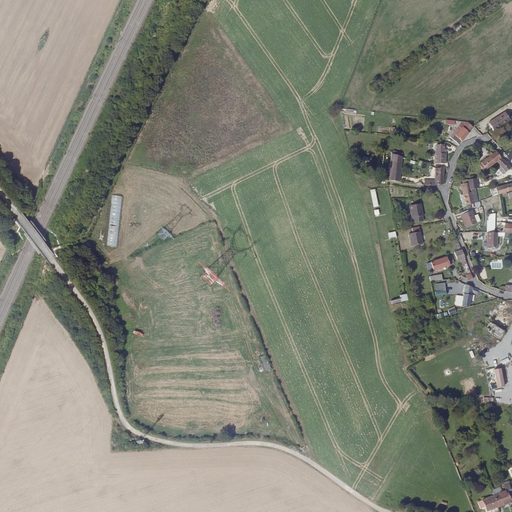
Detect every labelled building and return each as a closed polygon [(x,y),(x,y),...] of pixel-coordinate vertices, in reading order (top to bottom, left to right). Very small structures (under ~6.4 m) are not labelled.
[(510,120),(505,112),(488,123),(493,131),(510,120)] [(464,126),(461,123),(455,129),(456,129),(450,137),(458,144),(461,141),(462,141),(473,127),(468,122),(464,126)] [(375,144),(385,144),(385,136),(375,135),(375,144)] [(444,149),(444,145),(438,145),(436,145),(436,164),(445,164),(446,149),(444,149)] [(501,158),(496,152),(493,154),(491,152),(488,154),(490,156),(479,164),(483,171),(486,169),(487,171),(490,169),(488,167),(497,161),(499,165),(504,160),(501,158)] [(389,180),(399,182),(402,157),(401,157),(396,155),(392,154),(389,180)] [(364,157),(361,158),(362,165),(366,164),(366,163),(369,162),(368,157),(365,158),(364,157)] [(507,164),(504,160),(499,165),(498,168),(503,174),(511,168),(507,164)] [(436,186),(444,184),(444,168),(436,168),(435,181),(425,180),(425,185),(436,186)] [(477,178),(467,180),(468,190),(470,189),(476,189),(478,188),(477,178)] [(462,191),(463,191),(463,195),(460,195),(463,207),(466,206),(478,202),(476,189),(470,189),(471,192),(469,193),(467,183),(462,184),(460,184),(462,191)] [(511,190),(511,183),(496,187),(496,188),(497,195),(502,193),(503,193),(506,192),(511,190)] [(423,216),(421,204),(409,206),(412,218),(413,223),(423,221),(422,216),(423,216)] [(468,210),(461,213),(466,227),(476,223),(476,222),(480,221),(478,214),(473,216),(471,211),(469,212),(468,210)] [(502,233),(502,232),(511,233),(511,224),(505,224),(505,223),(503,223),(502,225),(504,225),(503,230),(497,230),(497,233),(498,233),(502,233)] [(170,234),(163,227),(157,234),(163,241),(170,234)] [(422,244),(419,227),(412,228),(413,233),(409,234),(411,246),(422,244)] [(494,233),(487,232),(487,248),(497,248),(498,233),(497,233),(494,233)] [(458,243),(452,246),(454,251),(460,248),(458,243)] [(465,258),(462,250),(454,253),(457,261),(458,261),(460,266),(466,263),(465,259),(465,258)] [(446,257),(426,264),(429,271),(433,270),(433,271),(448,266),(448,267),(449,266),(449,265),(450,265),(454,263),(451,256),(448,257),(448,256),(446,257)] [(208,286),(214,275),(213,274),(206,268),(198,277),(204,282),(208,286)] [(217,279),(214,275),(208,286),(209,287),(217,279)] [(446,295),(444,283),(436,284),(437,291),(435,292),(436,297),(446,295)] [(455,305),(462,306),(469,306),(471,292),(477,295),(477,294),(480,295),(482,291),(465,284),(463,297),(456,296),(455,305)] [(405,294),(400,295),(400,299),(391,301),(391,304),(406,301),(405,294)] [(504,331),(490,322),(486,328),(489,330),(488,331),(491,333),(492,332),(500,338),(504,331)] [(504,386),(500,368),(493,370),(496,383),(490,385),(491,389),(504,386)] [(500,487),(491,491),(493,496),(502,492),(500,487)] [(493,496),(498,507),(511,501),(509,496),(507,491),(506,490),(502,492),(493,496)] [(493,496),(482,500),(485,507),(486,511),(498,507),(493,496)]
